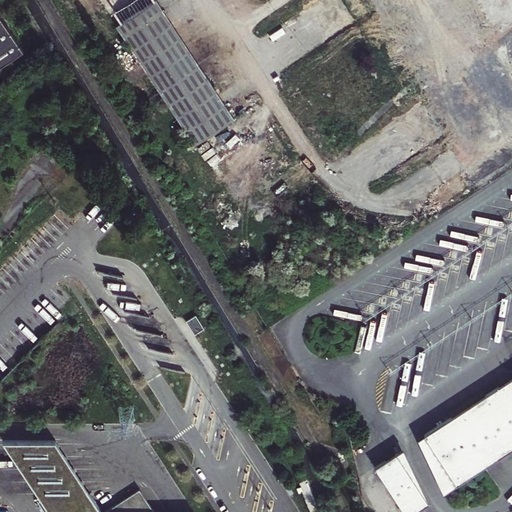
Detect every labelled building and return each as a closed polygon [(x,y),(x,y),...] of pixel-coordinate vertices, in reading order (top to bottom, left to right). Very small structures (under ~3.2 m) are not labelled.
[(156,1),(117,26),(195,145),(234,119),(156,1)] [(0,66),(24,50),(0,15),(0,66)] [(219,165),(218,166),(223,173),(229,183),(262,161),(250,144),(219,165)] [(197,333),(207,327),(199,314),(189,320),(197,333)] [(511,383),(420,443),(445,497),(511,453),(511,383)] [(104,511),(57,441),(2,437),(49,511),(104,511)] [(405,453),(377,471),(403,511),(422,511),(431,506),(405,453)]
